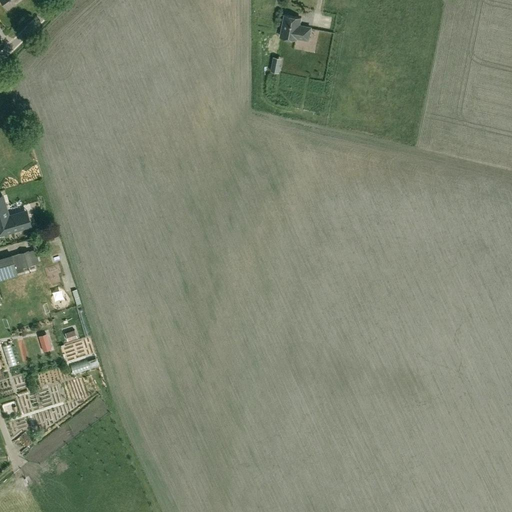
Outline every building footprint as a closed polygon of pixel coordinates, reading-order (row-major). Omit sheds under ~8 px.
[(0,0),(7,8),(18,0),(0,0)] [(309,41),(312,26),(300,24),(302,17),(284,13),(280,36),(297,40),(297,39),(309,41)] [(332,21),(327,36),(337,39),(339,31),(335,30),(337,23),(332,21)] [(273,62),(269,82),(296,86),(300,66),(273,62)] [(0,202),(0,234),(27,227),(22,211),(8,215),(7,210),(5,204),(1,206),(0,202)] [(29,251),(19,253),(11,255),(13,260),(5,262),(7,268),(0,269),(0,279),(17,274),(17,272),(24,270),(23,267),(33,264),(29,251)] [(68,340),(77,337),(74,329),(65,332),(68,340)] [(43,350),(51,348),(47,333),(38,335),(43,350)] [(6,347),(12,368),(18,366),(12,345),(6,347)] [(7,372),(0,373),(0,380),(9,379),(7,372)]
